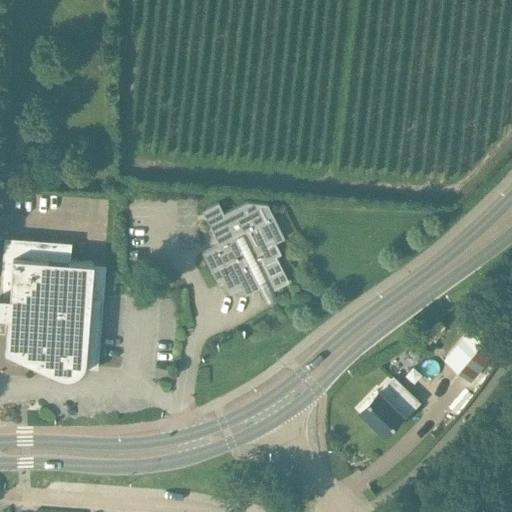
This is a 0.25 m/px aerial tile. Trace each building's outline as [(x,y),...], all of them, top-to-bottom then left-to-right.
[(32,156),(32,135),(15,133),(14,153),(17,158),(30,158),(32,156)] [(218,202),(202,210),(219,244),(202,252),(205,258),(219,286),(224,283),(229,293),(239,288),(244,297),(268,285),(271,291),(289,282),(276,256),(282,254),(276,242),(284,238),(267,203),(247,201),(223,213),(218,202)] [(62,364),(99,367),(106,264),(70,260),(71,241),(5,236),(0,303),(0,313),(17,315),(15,347),(37,358),(39,353),(62,361),(62,364)] [(502,342),(476,319),(443,359),(470,381),(502,342)] [(376,389),(358,408),(384,433),(402,414),(404,416),(419,401),(392,376),(378,391),(376,389)]
